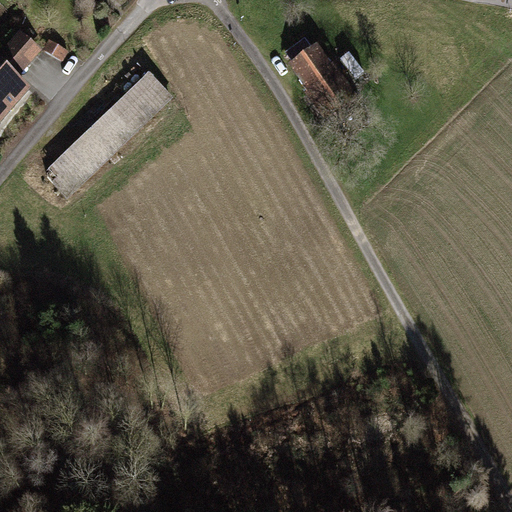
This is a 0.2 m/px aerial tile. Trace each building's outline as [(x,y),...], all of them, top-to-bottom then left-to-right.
[(0,58),(0,66),(15,80),(40,51),(21,34),(0,58)] [(305,41),(286,54),(330,114),(355,96),(346,84),(339,88),(305,41)] [(69,53),(50,43),(45,52),(64,62),(69,53)] [(0,66),(0,118),(26,89),(15,80),(0,66)] [(151,79),(47,178),(67,198),(170,99),(151,79)]
